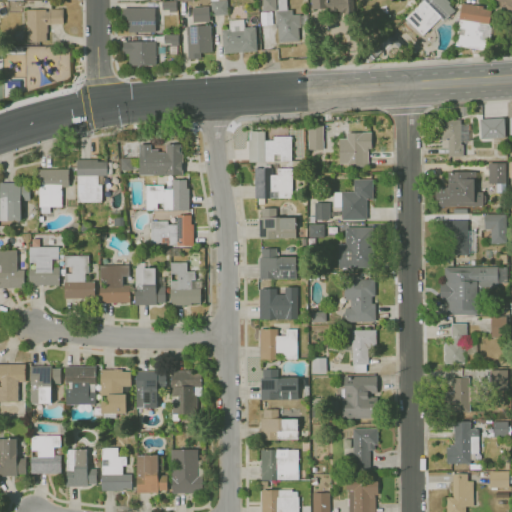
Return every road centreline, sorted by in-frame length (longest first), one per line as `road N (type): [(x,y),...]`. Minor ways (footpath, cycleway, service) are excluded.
road 1 (residential): [(411,511),(406,85)]
road 2 (residential): [(212,96),(227,230),(229,511)]
road 3 (secondary): [(511,78),(103,103)]
road 4 (residential): [(227,337),(33,326)]
